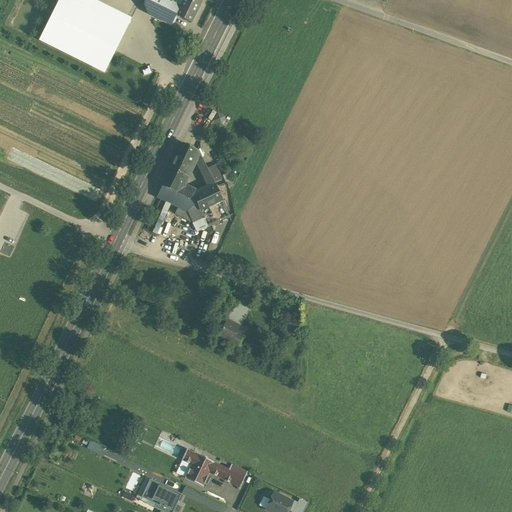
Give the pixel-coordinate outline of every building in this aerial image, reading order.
[(102,72),(125,28),(72,0),(59,0),(39,39),(102,72)] [(177,5),(166,0),(142,0),(148,14),(171,25),(175,16),(180,6),(177,5)] [(182,0),(181,4),(180,6),(175,16),(190,24),(202,0),(182,0)] [(150,67),(141,70),(143,77),(152,74),(150,67)] [(182,144),(170,169),(184,176),(196,150),(182,144)] [(200,193),(181,183),(184,176),(170,169),(156,198),(187,212),(200,193)] [(209,189),(200,193),(187,212),(196,231),(229,216),(211,177),(204,179),(209,189)] [(237,301),(226,321),(238,327),(249,307),(237,301)] [(238,327),(226,321),(218,336),(236,346),(241,337),(235,333),(238,327)] [(146,430),(138,426),(134,435),(142,439),(146,430)] [(218,465),(186,450),(181,460),(191,465),(184,478),(203,487),(209,474),(213,476),(218,465)] [(231,464),(228,470),(218,465),(213,476),(239,488),(247,472),(231,464)] [(153,508),(161,511),(162,511),(173,511),(174,511),(181,495),(149,480),(145,489),(151,492),(147,501),(155,504),(153,508)] [(291,502),(273,494),(266,509),(271,511),(286,511),(288,510),(291,502)] [(299,499),(297,503),(292,500),(291,502),(288,510),(290,511),(302,511),(307,503),(299,499)]
